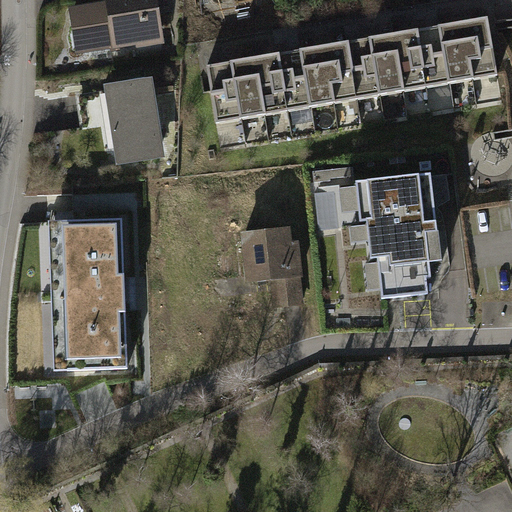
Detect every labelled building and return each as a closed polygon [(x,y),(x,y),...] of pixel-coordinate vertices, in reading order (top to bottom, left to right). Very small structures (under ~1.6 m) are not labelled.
[(106,0),(107,5),(71,10),(78,57),(166,46),(161,7),(171,6),(169,0),(106,0)] [(489,19),(464,23),(474,80),(498,76),(489,19)] [(464,23),(441,27),(450,84),(474,80),(464,23)] [(441,27),(417,31),(427,88),(450,84),(441,27)] [(417,31),(394,35),(404,92),(427,88),(417,31)] [(394,35),(371,39),(381,96),(404,92),(394,35)] [(371,39),(348,43),(358,100),(381,96),(371,39)] [(348,43),(325,47),(335,104),(358,100),(348,43)] [(325,47),(302,51),(312,108),(335,104),(325,47)] [(302,51),(278,55),(288,112),(312,108),(302,51)] [(278,55),(256,59),(266,116),(288,112),(278,55)] [(256,59),(232,63),(242,120),(266,116),(256,59)] [(232,63),(207,68),(217,124),(242,120),(232,63)] [(149,85),(112,91),(122,159),(160,153),(149,85)] [(432,175),(356,183),(361,224),(367,223),(371,260),(378,259),(382,298),(429,293),(428,279),(433,279),(427,234),(439,232),(432,175)] [(123,220),(65,223),(71,372),(129,369),(123,220)] [(287,229),(247,232),(251,282),(280,280),(282,307),(302,305),(297,245),(288,245),(287,229)]
